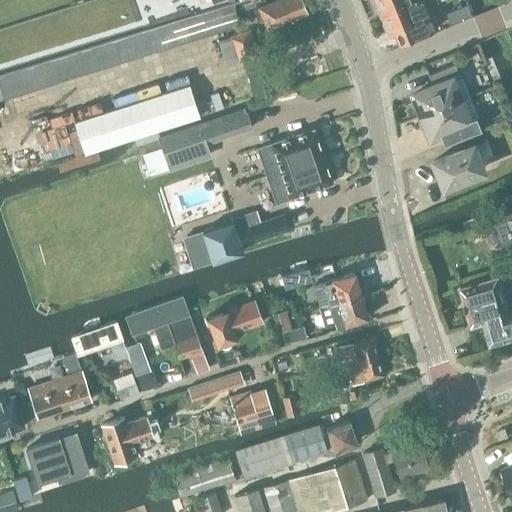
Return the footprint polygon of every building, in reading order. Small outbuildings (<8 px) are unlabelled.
[(264,18),(268,28),(307,12),(301,0),(274,0),(259,6),(253,9),(258,21),(264,18)] [(371,0),(373,3),(376,4),(380,12),(408,0),(371,0)] [(408,0),(380,12),(382,19),(381,23),(383,29),(386,30),(388,33),(393,31),(398,43),(436,28),(427,5),(437,1),(436,0),(408,0)] [(0,78),(0,99),(221,29),(221,28),(238,23),(233,5),(133,36),(0,78)] [(471,17),(467,5),(457,9),(461,21),(471,17)] [(229,64),(258,54),(250,30),(221,39),(229,64)] [(433,86),(413,94),(421,115),(469,96),(460,75),(459,75),(454,64),(428,75),(433,86)] [(259,72),(247,76),(254,97),(254,99),(266,95),(265,92),(259,72)] [(189,84),(77,120),(87,151),(199,115),(189,84)] [(469,96),(421,115),(430,136),(438,133),(442,144),(455,139),(480,129),(476,117),(477,117),(469,96)] [(169,138),(159,141),(162,151),(168,169),(206,156),(202,144),(251,127),(246,112),(169,138)] [(261,146),(270,173),(323,155),(323,154),(322,154),(314,130),(314,128),(312,128),(312,129),(261,146)] [(459,150),(433,161),(437,170),(433,171),(441,190),(450,186),(449,183),(481,170),(471,146),(485,140),(480,129),(455,139),(459,150)] [(323,155),(270,173),(279,200),(330,183),(332,182),(332,180),(331,180),(323,156),(323,155)] [(282,214),(235,230),(240,245),(288,229),(282,214)] [(202,230),(188,235),(197,265),(212,260),(242,250),(240,245),(235,230),(232,220),(202,230)] [(299,271),(281,276),(285,287),(302,282),(299,271)] [(324,281),(314,284),(321,307),(330,304),(362,295),(355,272),(324,281)] [(483,322),(490,345),(511,338),(511,310),(509,312),(498,277),(460,288),(471,326),(483,322)] [(330,304),(321,307),(327,329),(368,317),(362,295),(330,304)] [(186,314),(180,297),(124,317),(130,334),(186,314)] [(263,321),(255,300),(218,313),(207,317),(216,343),(235,337),(234,332),(263,321)] [(189,314),(155,326),(162,347),(174,343),(179,358),(202,350),(191,318),(189,314)] [(126,336),(119,316),(73,332),(80,352),(126,336)] [(282,331),(285,342),(306,337),(304,326),(282,331)] [(374,336),(336,346),(341,361),(346,360),(357,357),(358,361),(379,355),(374,336)] [(314,346),(318,361),(334,357),(330,342),(314,346)] [(126,347),(112,352),(115,359),(128,354),(126,347)] [(77,352),(63,356),(68,371),(82,367),(77,352)] [(290,354),(271,359),(277,377),(295,371),(290,354)] [(357,357),(346,360),(347,364),(353,384),(385,374),(379,355),(358,361),(357,357)] [(242,367),(191,383),(195,396),(246,380),(242,367)] [(152,369),(137,374),(142,390),(157,384),(152,369)] [(28,387),(38,416),(92,398),(83,370),(28,387)] [(322,395),(341,391),(338,377),(319,380),(322,395)] [(135,381),(117,388),(120,397),(139,391),(135,381)] [(22,382),(14,385),(18,396),(18,397),(25,394),(22,382)] [(230,395),(240,431),(274,422),(264,385),(230,395)] [(287,415),(300,412),(295,393),(282,395),(287,415)] [(13,394),(0,398),(0,433),(24,425),(13,394)] [(128,415),(104,423),(116,461),(140,453),(139,448),(153,444),(151,438),(156,436),(149,414),(130,421),(128,415)] [(328,423),(335,449),(361,442),(354,416),(328,423)] [(235,449),(243,476),(255,473),(295,462),(294,461),(328,451),(319,423),(235,449)] [(58,437),(26,447),(38,482),(58,475),(59,480),(88,471),(83,455),(78,439),(61,445),(58,437)] [(376,496),(395,490),(386,462),(394,460),(399,475),(428,466),(420,441),(391,450),(384,453),(382,447),(363,452),(376,496)] [(306,511),(321,511),(368,498),(355,457),(296,476),(306,511)] [(174,476),(181,496),(235,479),(228,460),(174,476)] [(22,477),(14,480),(18,493),(20,500),(32,496),(25,476),(22,477)] [(259,488),(234,495),(238,511),(301,511),(292,477),(259,488)] [(0,511),(20,507),(15,490),(0,494),(0,511)] [(205,508),(194,511),(193,511),(220,511),(215,491),(201,495),(205,508)] [(446,511),(442,497),(382,511),(446,511)]
